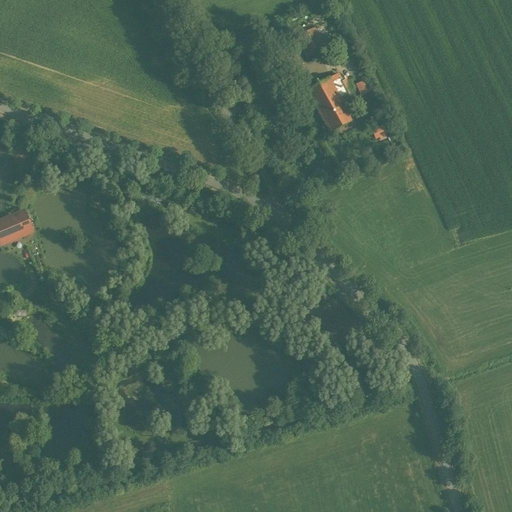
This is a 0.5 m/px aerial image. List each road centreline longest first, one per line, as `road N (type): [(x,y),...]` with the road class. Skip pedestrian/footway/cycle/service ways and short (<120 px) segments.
road 1 (tertiary): [(281,220),(409,355),(458,511)]
road 2 (tertiary): [(0,107),(235,189),(281,220)]
road 3 (unclassified): [(281,220),(270,187),(152,0)]
